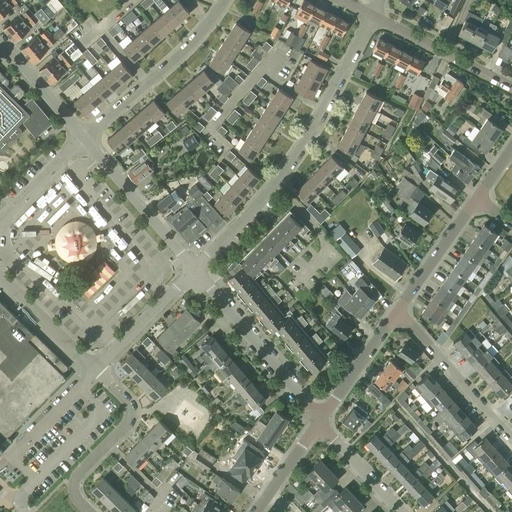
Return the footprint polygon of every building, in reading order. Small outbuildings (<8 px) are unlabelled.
[(7,0),(7,1),(0,6),(0,17),(15,5),(14,4),(18,0),(7,0)] [(150,5),(145,0),(144,0),(140,3),(145,9),(150,5)] [(177,0),(178,0),(169,9),(180,22),(189,13),(184,7),(189,3),(188,1),(188,0),(177,0)] [(308,18),(315,5),(304,0),(302,0),(297,12),(308,18)] [(461,3),(455,0),(454,0),(449,12),(456,15),(461,3)] [(258,1),(255,6),(260,9),(263,3),(258,1)] [(438,8),(444,12),(447,8),(438,3),(438,4),(438,5),(439,6),(438,8)] [(9,35),(33,14),(24,4),(15,11),(18,15),(3,28),(9,35)] [(495,4),(491,9),(497,13),(501,8),(495,4)] [(315,5),(308,18),(319,23),(326,11),(315,5)] [(260,9),(255,6),(252,12),(257,14),(260,9)] [(38,20),(42,24),(42,25),(50,18),(41,8),(33,14),(38,20)] [(169,9),(160,17),(171,30),(180,22),(169,9)] [(127,15),(131,21),(136,17),(131,11),(127,15)] [(326,11),(319,23),(331,29),(337,17),(326,11)] [(469,40),(481,18),(468,11),(464,19),(465,20),(458,34),(463,36),(463,39),(468,41),(469,40)] [(288,16),(283,13),(280,19),(285,22),(288,16)] [(33,14),(9,35),(15,42),(30,29),(33,26),(32,25),(38,20),(33,14)] [(131,21),(127,15),(122,19),(127,25),(131,21)] [(442,25),(447,28),(453,18),(448,15),(442,25)] [(171,30),(160,17),(150,25),(161,38),(171,30)] [(348,23),(337,17),(331,29),(342,35),(348,23)] [(483,19),(481,18),(469,40),(480,45),(492,23),(490,22),(486,31),(479,27),(483,19)] [(122,29),(117,23),(108,31),(113,37),(119,32),(123,36),(125,33),(122,29)] [(236,23),(229,33),(243,42),(250,32),(236,23)] [(302,23),(299,29),(304,32),(307,26),(302,23)] [(492,23),(480,45),(492,51),(497,39),(499,37),(490,33),(494,25),(492,23)] [(150,25),(141,33),(152,46),(161,38),(150,25)] [(270,35),(276,38),(277,39),(282,30),(274,26),(270,35)] [(60,27),(52,34),(27,56),(32,63),(48,50),(51,46),(50,45),(64,33),(60,27)] [(27,56),(52,34),(48,29),(47,30),(46,29),(40,34),(40,33),(36,36),(21,49),(27,56)] [(299,29),(296,35),(298,36),(299,36),(297,41),(300,43),(302,38),(301,38),(304,32),(299,29)] [(298,36),(296,35),(290,32),(285,43),(292,47),(298,36)] [(152,46),(141,33),(132,41),(143,53),(152,46)] [(229,33),(222,43),(236,52),(243,42),(229,33)] [(321,41),(327,43),(330,38),(324,35),(321,41)] [(100,38),(91,46),(98,54),(103,50),(101,48),(105,44),(100,38)] [(384,56),(390,44),(378,39),(372,51),(384,56)] [(143,53),(132,41),(123,48),(134,61),(143,53)] [(254,49),(263,56),(272,47),(265,41),(261,46),(258,44),(254,49)] [(327,43),(321,41),(318,46),(324,49),(327,43)] [(45,77),(78,49),(73,43),(58,56),(61,59),(58,61),(54,57),(54,58),(39,70),(45,77)] [(236,52),(222,43),(216,54),(230,63),(236,52)] [(390,44),(384,56),(395,62),(401,50),(390,44)] [(511,49),(505,45),(498,55),(506,61),(511,52),(511,49)] [(82,53),(78,49),(45,77),(50,84),(66,71),(69,68),(68,66),(74,61),(73,61),(82,53)] [(87,49),(82,53),(91,63),(95,59),(87,49)] [(253,56),(249,61),(255,66),(263,56),(254,49),(251,54),(253,56)] [(326,61),(329,55),(319,50),(316,56),(326,61)] [(401,50),(395,62),(406,68),(412,56),(401,50)] [(58,56),(55,52),(51,55),(54,58),(54,57),(58,61),(61,59),(58,56)] [(230,63),(216,54),(209,64),(223,73),(230,63)] [(424,62),(412,56),(406,68),(418,74),(424,62)] [(310,60),(302,75),(317,83),(318,81),(321,82),(324,75),(322,74),(325,69),(327,70),(310,60)] [(255,66),(249,61),(245,66),(252,71),(255,66)] [(121,62),(111,70),(122,82),(132,74),(121,62)] [(374,68),(380,71),(383,65),(377,62),(374,68)] [(380,71),(374,68),(371,74),(377,77),(380,71)] [(111,70),(102,78),(113,90),(122,82),(111,70)] [(194,78),(205,91),(215,83),(203,70),(194,78)] [(25,107),(23,107),(21,107),(18,109),(13,105),(24,94),(24,91),(16,83),(8,83),(8,80),(0,72),(0,155),(21,133),(21,130),(14,123),(18,119),(21,121),(23,121),(25,121),(30,116),(30,112),(25,107)] [(69,77),(74,83),(80,77),(75,72),(69,77)] [(397,79),(402,82),(405,76),(400,74),(397,79)] [(438,93),(444,97),(450,102),(463,84),(456,79),(448,74),(447,74),(444,79),(444,78),(439,86),(436,84),(439,79),(433,76),(424,95),(427,97),(432,101),(438,93)] [(228,75),(222,82),(232,90),(238,84),(239,85),(243,80),(237,75),(233,79),(228,75)] [(317,83),(302,75),(297,85),(295,84),(292,89),(305,96),(312,100),(318,88),(316,86),(317,83)] [(74,83),(69,77),(58,87),(63,92),(74,83)] [(262,77),(256,84),(261,88),(266,81),(262,77)] [(102,78),(93,86),(104,98),(113,90),(102,78)] [(194,78),(185,86),(196,99),(205,91),(194,78)] [(402,82),(397,79),(394,85),(399,88),(402,82)] [(232,90),(222,82),(216,89),(222,93),(217,98),(224,103),(228,98),(227,97),(232,90)] [(93,86),(84,94),(94,106),(104,98),(93,86)] [(196,99),(185,86),(175,94),(186,107),(196,99)] [(272,99),(286,108),(292,98),(279,89),(272,99)] [(246,96),(252,101),(256,96),(250,91),(246,96)] [(360,103),(375,110),(381,99),(366,92),(360,103)] [(407,106),(417,110),(423,97),(413,93),(407,106)] [(94,106),(84,94),(74,102),(85,115),(94,106)] [(186,107),(175,94),(166,102),(177,115),(186,107)] [(252,101),(246,96),(242,101),(248,106),(252,101)] [(25,121),(23,121),(23,123),(35,138),(53,123),(32,98),(23,105),(23,107),(25,107),(30,112),(30,116),(25,121)] [(286,108),(272,99),(265,109),(279,118),(286,108)] [(144,108),(155,120),(165,112),(154,100),(144,108)] [(430,105),(425,102),(421,108),(426,112),(430,105)] [(360,103),(354,114),(369,121),(375,110),(360,103)] [(207,111),(213,116),(217,112),(209,105),(205,109),(207,111)] [(144,108),(135,116),(146,128),(155,120),(144,108)] [(397,108),(394,114),(401,118),(404,111),(397,108)] [(265,109),(258,119),(272,129),(279,118),(265,109)] [(494,140),(502,129),(491,121),(494,116),(484,109),(480,114),(487,119),(479,130),(494,140)] [(230,115),(236,120),(240,115),(235,110),(230,115)] [(213,116),(207,111),(202,116),(208,122),(213,116)] [(354,114),(349,124),(364,132),(369,121),(354,114)] [(236,120),(230,115),(226,120),(232,125),(236,120)] [(135,116),(126,124),(136,136),(146,128),(135,116)] [(258,119),(252,130),(266,139),(272,129),(258,119)] [(169,131),(176,126),(172,121),(165,126),(169,131)] [(417,126),(411,121),(405,133),(411,139),(419,132),(415,128),(417,126)] [(200,132),(203,128),(204,127),(198,122),(193,126),(200,132)] [(136,136),(126,124),(116,132),(127,144),(136,136)] [(349,124),(343,135),(358,143),(364,132),(349,124)] [(388,124),(385,129),(392,133),(395,127),(388,124)] [(457,130),(452,126),(450,124),(445,130),(452,136),(457,130)] [(176,133),(180,138),(190,131),(186,125),(176,133)] [(222,125),(216,131),(222,136),(228,130),(222,125)] [(392,133),(385,129),(382,135),(389,139),(392,133)] [(252,130),(245,140),(259,149),(266,139),(252,130)] [(443,130),(439,135),(452,145),(456,140),(443,130)] [(494,140),(479,130),(472,140),(463,135),(460,140),(476,151),(480,146),(486,151),(494,140)] [(158,131),(152,136),(156,141),(162,137),(158,131)] [(127,144),(116,132),(107,140),(118,153),(127,144)] [(182,143),(187,151),(188,152),(200,144),(193,135),(182,143)] [(358,143),(343,135),(338,146),(352,154),(359,157),(364,146),(358,143)] [(156,141),(152,136),(146,141),(150,146),(156,141)] [(395,146),(401,142),(397,137),(393,144),(395,146)] [(259,149),(245,140),(238,150),(252,159),(259,149)] [(373,151),(380,155),(384,157),(387,151),(383,149),(376,145),(373,151)] [(435,151),(438,149),(434,145),(426,153),(439,165),(444,160),(435,151)] [(135,153),(139,159),(145,154),(141,149),(135,153)] [(456,162),(474,175),(479,167),(462,154),(454,149),(449,156),(456,162)] [(235,156),(230,151),(225,156),(231,161),(235,156)] [(380,155),(373,151),(370,156),(377,160),(380,155)] [(139,159),(135,153),(129,158),(133,164),(139,159)] [(359,157),(352,154),(349,159),(355,163),(359,157)] [(322,164),(334,176),(343,167),(331,156),(322,164)] [(136,184),(153,171),(154,170),(150,166),(153,163),(148,157),(128,173),(136,184)] [(435,170),(439,165),(430,157),(425,163),(435,170)] [(347,159),(344,163),(357,176),(361,172),(347,159)] [(413,172),(412,173),(407,180),(416,186),(419,182),(427,177),(425,175),(416,162),(409,167),(413,172)] [(474,175),(456,162),(451,170),(468,183),(474,175)] [(334,176),(322,164),(314,173),(326,185),(334,176)] [(217,165),(213,170),(219,175),(223,170),(217,165)] [(407,180),(412,173),(408,171),(409,169),(405,166),(400,174),(404,176),(394,190),(405,199),(404,201),(409,205),(405,210),(402,211),(400,214),(407,219),(410,215),(423,224),(431,212),(418,202),(424,193),(416,186),(407,180)] [(239,176),(251,187),(260,178),(255,174),(247,167),(239,176)] [(427,177),(433,182),(455,197),(459,190),(438,175),(430,169),(425,175),(427,177)] [(219,175),(213,170),(209,174),(214,180),(219,175)] [(373,171),(368,176),(371,179),(376,174),(373,171)] [(326,185),(314,173),(305,182),(317,194),(326,185)] [(251,187),(239,176),(231,185),(243,197),(251,187)] [(358,182),(353,177),(348,183),(353,188),(358,182)] [(212,186),(206,181),(202,185),(207,191),(212,186)] [(317,194),(305,182),(296,191),(308,202),(317,194)] [(455,197),(433,182),(429,188),(450,203),(455,197)] [(196,185),(188,192),(190,194),(193,198),(200,192),(201,191),(196,185)] [(231,185),(222,195),(235,206),(243,197),(231,185)] [(335,195),(340,200),(346,194),(341,189),(335,195)] [(169,194),(157,204),(164,212),(170,208),(173,212),(185,202),(175,190),(169,194)] [(207,191),(202,195),(207,202),(212,197),(207,191)] [(92,219),(100,213),(84,192),(76,198),(92,219)] [(223,220),(207,202),(202,195),(201,194),(194,199),(193,200),(200,209),(210,223),(212,222),(216,226),(223,220)] [(235,206),(222,195),(214,204),(226,215),(235,206)] [(340,200),(335,195),(327,203),(332,208),(340,200)] [(373,195),(368,198),(373,205),(377,202),(373,195)] [(392,223),(396,218),(391,214),(395,211),(385,198),(378,204),(389,216),(387,219),(392,223)] [(200,209),(193,200),(186,205),(171,215),(172,216),(172,215),(175,219),(172,221),(178,228),(188,219),(200,209)] [(319,213),(310,204),(305,209),(320,224),(329,215),(324,209),(319,213)] [(65,206),(57,214),(62,220),(70,212),(65,206)] [(200,209),(188,219),(200,232),(206,227),(205,227),(210,223),(200,209)] [(232,262),(227,267),(228,267),(229,266),(231,269),(229,270),(232,275),(228,279),(230,281),(272,332),(276,328),(313,372),(318,368),(320,366),(323,363),(325,366),(330,362),(328,359),(331,357),(334,355),(330,350),(324,355),(316,346),(322,341),(315,333),(310,338),(302,328),(307,323),(305,320),(301,315),(295,320),(291,316),(293,314),(291,312),(289,310),(284,315),(276,305),(282,301),(281,299),(278,296),(275,292),(269,297),(265,293),(271,288),(267,284),(262,288),(254,279),(261,273),(258,270),(265,263),(271,268),(275,264),(278,261),(273,256),(281,247),(287,252),(294,245),(289,239),(298,231),(303,236),(309,230),(299,220),(297,222),(292,217),(294,215),(289,210),(279,221),(271,229),(263,237),(255,245),(246,254),(238,262),(237,264),(234,261),(232,263),(232,262)] [(188,219),(178,228),(189,241),(199,233),(200,232),(188,219)] [(10,221),(0,230),(9,239),(18,229),(10,221)] [(376,221),(368,226),(376,237),(384,232),(376,221)] [(406,248),(409,244),(410,245),(419,233),(405,223),(403,226),(399,223),(394,230),(398,233),(396,236),(402,240),(400,243),(400,246),(403,248),(406,248)] [(479,232),(492,241),(497,233),(484,224),(479,232)] [(136,229),(127,235),(139,253),(149,247),(136,229)] [(335,240),(351,258),(361,250),(345,231),(335,240)] [(479,232),(474,239),(491,251),(487,248),(492,241),(479,232)] [(474,239),(469,247),(485,258),(491,251),(474,239)] [(500,246),(504,249),(507,251),(511,244),(511,243),(505,239),(500,246)] [(120,249),(132,265),(138,260),(125,245),(120,249)] [(485,258),(469,247),(463,254),(480,266),(485,258)] [(20,256),(37,273),(45,265),(29,248),(20,256)] [(378,256),(401,271),(406,263),(384,248),(378,256)] [(504,249),(498,257),(501,260),(507,251),(504,249)] [(480,266),(463,254),(458,261),(471,270),(471,271),(475,273),(480,266)] [(507,278),(509,276),(505,271),(511,265),(511,258),(509,255),(499,268),(507,278)] [(401,271),(378,256),(373,264),(395,280),(401,271)] [(501,260),(498,257),(493,264),(496,267),(501,260)] [(346,274),(349,272),(351,270),(354,273),(359,268),(351,260),(342,269),(346,274)] [(471,270),(458,261),(453,269),(466,278),(471,271),(471,270)] [(493,264),(487,272),(491,274),(496,267),(493,264)] [(453,269),(448,276),(461,285),(466,278),(453,269)] [(491,274),(487,272),(482,279),(486,282),(491,274)] [(461,285),(448,276),(443,283),(459,295),(465,288),(461,285)] [(361,278),(354,283),(358,288),(352,295),(368,308),(375,299),(367,293),(370,288),(361,278)] [(486,282),(482,279),(477,286),(481,289),(486,282)] [(443,283),(437,291),(454,303),(459,295),(443,283)] [(477,286),(472,293),(476,296),(481,289),(477,286)] [(490,303),(493,300),(484,289),(482,293),(490,303)] [(318,290),(313,294),(318,298),(322,294),(318,290)] [(368,308),(352,295),(348,300),(342,295),(338,300),(329,290),(324,295),(333,305),(341,314),(343,316),(350,307),(361,316),(368,308)] [(437,291),(432,298),(449,310),(454,303),(437,291)] [(476,296),(472,293),(467,301),(470,304),(476,296)] [(102,294),(85,313),(93,320),(110,301),(102,294)] [(449,310),(432,298),(427,305),(444,317),(449,310)] [(494,302),(493,300),(490,303),(495,310),(502,304),(498,299),(494,302)] [(467,301),(462,308),(465,311),(470,304),(467,301)] [(502,304),(495,310),(501,317),(505,314),(508,311),(502,304)] [(341,314),(333,305),(329,310),(333,314),(325,325),(330,328),(343,339),(351,329),(339,319),(340,316),(341,314)] [(444,317),(427,305),(422,313),(438,325),(444,317)] [(465,311),(462,308),(456,316),(460,319),(465,311)] [(186,309),(176,319),(190,333),(200,322),(186,309)] [(493,320),(496,317),(490,310),(486,313),(493,320)] [(505,314),(501,317),(507,324),(510,321),(505,314)] [(460,319),(456,316),(451,323),(455,326),(460,319)] [(496,317),(493,320),(494,321),(491,324),(492,326),(496,330),(499,327),(502,324),(496,317)] [(190,333),(176,319),(167,329),(180,342),(190,333)] [(455,326),(451,323),(444,333),(435,340),(441,345),(448,336),(455,326)] [(499,327),(496,330),(500,335),(503,332),(504,334),(508,331),(502,324),(499,327)] [(77,331),(88,342),(93,337),(83,326),(77,331)] [(180,342),(167,329),(157,339),(175,356),(178,353),(176,351),(174,349),(180,342)] [(471,339),(459,350),(465,356),(481,342),(478,339),(483,335),(480,331),(475,335),(471,339)] [(471,339),(465,332),(453,343),(459,350),(471,339)] [(0,451),(12,440),(8,437),(66,378),(62,374),(68,367),(34,333),(9,358),(0,348),(0,451)] [(70,335),(66,339),(79,348),(82,344),(70,335)] [(204,360),(221,346),(212,336),(201,345),(207,353),(206,354),(204,354),(201,356),(204,360)] [(152,342),(147,337),(142,342),(147,347),(152,342)] [(487,349),(481,342),(465,356),(471,363),(487,349)] [(405,343),(397,354),(410,363),(413,358),(416,360),(420,355),(417,353),(417,352),(405,343)] [(221,346),(204,360),(207,364),(210,361),(210,360),(212,358),(218,366),(230,357),(221,346)] [(493,356),(487,349),(471,363),(477,370),(493,356)] [(159,360),(165,354),(160,350),(155,355),(159,360)] [(129,373),(141,361),(132,353),(120,365),(129,373)] [(165,354),(159,360),(164,364),(170,359),(165,354)] [(499,362),(493,356),(477,370),(483,376),(495,366),(499,362)] [(194,368),(185,357),(180,361),(189,372),(194,368)] [(230,357),(218,366),(213,371),(219,377),(222,381),(238,367),(230,357)] [(412,373),(415,376),(430,360),(426,357),(414,371),(408,366),(407,367),(408,368),(412,373)] [(391,360),(382,370),(394,379),(402,369),(391,360)] [(141,361),(129,373),(138,382),(150,370),(141,361)] [(303,366),(293,373),(298,380),(308,373),(303,366)] [(495,366),(483,376),(489,383),(501,372),(495,366)] [(177,367),(171,373),(175,378),(182,373),(177,367)] [(238,367),(222,381),(225,385),(228,382),(228,381),(229,379),(236,387),(247,378),(238,367)] [(412,373),(408,368),(403,374),(411,382),(416,376),(415,376),(412,373)] [(501,372),(489,383),(495,390),(507,379),(510,376),(505,369),(501,372)] [(158,378),(150,370),(138,382),(146,390),(158,378)] [(394,379),(382,370),(374,380),(385,390),(390,384),(401,392),(405,387),(403,386),(402,387),(400,384),(399,383),(394,379)] [(423,392),(435,381),(429,374),(417,385),(414,389),(419,395),(423,392)] [(507,379),(495,390),(498,393),(501,397),(507,392),(511,386),(511,377),(511,376),(510,376),(507,379)] [(167,387),(158,378),(146,390),(155,399),(167,387)] [(256,388),(247,378),(236,387),(242,395),(241,396),(239,396),(236,398),(239,402),(256,388)] [(402,379),(399,383),(400,384),(402,387),(403,386),(405,387),(408,384),(402,379)] [(441,388),(435,381),(423,392),(429,398),(441,388)] [(201,387),(204,392),(206,394),(212,389),(206,383),(201,387)] [(265,399),(256,388),(239,402),(243,406),(246,404),(246,402),(247,400),(254,408),(248,413),(254,419),(264,411),(258,404),(265,399)] [(441,388),(429,398),(435,405),(447,395),(441,388)] [(405,408),(408,405),(404,400),(409,395),(405,391),(397,400),(405,408)] [(371,402),(382,412),(390,403),(383,395),(381,392),(371,402)] [(453,401),(447,395),(435,405),(440,410),(436,414),(437,415),(453,401)] [(453,401),(437,415),(443,422),(459,408),(453,401)] [(352,407),(342,420),(354,430),(367,413),(355,404),(352,408),(352,407)] [(408,405),(405,408),(411,415),(414,412),(408,405)] [(420,407),(414,412),(411,415),(416,422),(420,419),(417,416),(423,411),(420,407)] [(465,415),(459,408),(443,422),(449,429),(465,415)] [(267,424),(279,432),(289,419),(276,410),(267,424)] [(471,421),(465,415),(449,429),(455,435),(455,434),(459,432),(471,421)] [(426,425),(420,419),(416,422),(423,428),(426,425)] [(150,429),(163,441),(171,432),(159,420),(150,429)] [(279,432),(267,424),(266,424),(260,420),(251,433),(270,446),(279,432)] [(440,420),(432,426),(436,430),(443,424),(440,420)] [(241,433),(245,428),(235,421),(229,425),(241,433)] [(459,432),(455,434),(462,441),(477,428),(471,421),(459,432)] [(368,426),(364,423),(359,429),(362,432),(368,426)] [(396,431),(374,453),(382,461),(391,452),(387,448),(392,443),(400,436),(408,429),(403,424),(396,431)] [(432,432),(426,425),(423,428),(428,435),(432,432)] [(374,453),(396,431),(392,427),(379,439),(375,435),(365,444),(374,453)] [(163,441),(150,429),(142,438),(154,450),(163,441)] [(432,432),(428,435),(434,442),(439,438),(433,431),(432,432)] [(479,455),(491,444),(485,437),(477,444),(474,441),(465,448),(474,459),(476,458),(479,455)] [(154,450),(142,438),(133,446),(145,458),(154,450)] [(445,444),(439,438),(434,442),(440,449),(440,448),(445,444)] [(230,470),(246,480),(249,475),(250,475),(262,458),(261,458),(264,453),(243,439),(234,453),(238,456),(233,464),(234,464),(230,470)] [(413,449),(390,470),(398,479),(408,470),(404,465),(409,460),(425,445),(421,441),(413,449)] [(396,457),(391,452),(382,461),(390,470),(413,449),(408,444),(401,451),(396,457)] [(445,444),(440,448),(449,458),(454,454),(445,444)] [(497,451),(491,444),(479,455),(476,458),(482,464),(497,451)] [(145,458),(133,446),(124,455),(137,467),(145,458)] [(182,451),(187,456),(191,450),(186,446),(182,451)] [(421,454),(425,459),(432,454),(428,448),(421,454)] [(497,451),(482,464),(488,471),(491,468),(503,458),(497,451)] [(208,471),(212,464),(197,453),(193,460),(208,471)] [(454,464),(458,461),(462,458),(459,454),(451,460),(454,464)] [(167,463),(174,468),(177,463),(172,458),(167,463)] [(509,464),(503,458),(491,468),(497,474),(497,475),(509,464)] [(316,482),(329,470),(321,461),(302,478),(306,482),(312,477),(316,482)] [(461,471),(464,468),(458,461),(454,464),(461,471)] [(122,466),(118,462),(113,467),(117,471),(122,466)] [(408,470),(398,479),(407,488),(416,479),(421,474),(429,466),(425,462),(412,474),(408,470)] [(174,468),(167,463),(163,468),(169,473),(174,468)] [(497,475),(497,474),(494,477),(500,484),(511,473),(511,468),(509,464),(497,475)] [(474,465),(467,471),(472,476),(478,470),(474,465)] [(429,466),(421,474),(426,478),(433,471),(429,466)] [(169,473),(163,468),(159,472),(165,477),(169,473)] [(464,468),(461,471),(466,478),(470,475),(464,468)] [(329,470),(316,482),(321,487),(312,495),(320,504),(332,492),(329,488),(338,479),(329,470)] [(159,472),(155,477),(161,482),(165,477),(159,472)] [(511,485),(511,473),(500,484),(506,490),(507,490),(511,485)] [(130,484),(135,479),(131,475),(125,480),(130,484)] [(239,491),(216,475),(213,480),(220,485),(217,490),(232,501),(239,491)] [(429,482),(424,487),(415,496),(423,505),(433,496),(429,492),(442,480),(437,475),(429,482)] [(476,482),(470,475),(466,478),(472,485),(476,482)] [(100,498),(112,486),(103,477),(91,489),(100,498)] [(161,482),(155,477),(151,482),(157,487),(161,482)] [(140,484),(135,479),(130,484),(135,489),(140,484)] [(416,479),(407,488),(415,496),(424,487),(416,479)] [(476,482),(472,485),(478,491),(482,488),(476,482)] [(120,495),(112,486),(100,498),(109,507),(120,495)] [(484,486),(482,488),(478,491),(485,498),(491,493),(484,486)] [(336,496),(332,492),(320,504),(324,508),(327,504),(331,508),(336,503),(341,508),(354,496),(345,487),(336,496)] [(143,498),(148,503),(154,497),(149,492),(143,498)] [(298,492),(293,496),(302,505),(306,500),(298,492)] [(491,493),(485,498),(490,505),(496,500),(491,493)] [(120,511),(129,503),(120,495),(109,507),(114,511),(120,511)] [(462,501),(454,509),(457,511),(460,511),(473,500),(469,495),(462,501)] [(194,500),(189,496),(185,502),(191,505),(194,500)] [(354,496),(341,508),(344,511),(355,511),(363,505),(354,496)] [(442,497),(437,503),(440,506),(446,501),(442,497)] [(202,498),(198,504),(209,511),(223,511),(224,511),(208,500),(207,501),(202,498)] [(496,500),(490,505),(496,511),(500,509),(499,507),(501,505),(496,500)] [(138,511),(129,503),(120,511),(138,511)]
